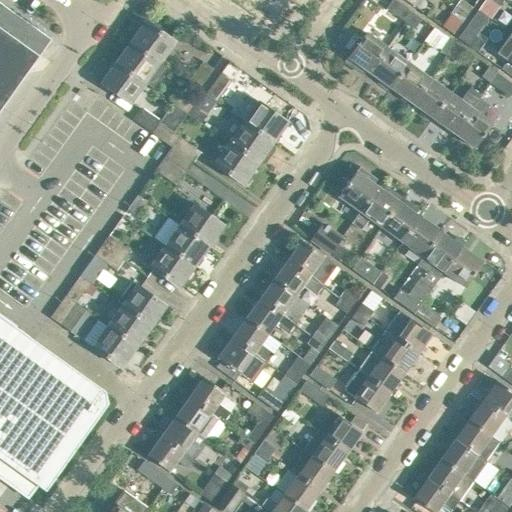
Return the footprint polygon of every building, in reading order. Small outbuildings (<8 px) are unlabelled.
[(262,0),(275,9),(281,0),(262,0)] [(405,22),(412,13),(394,0),(392,0),(386,9),(405,22)] [(460,0),(456,6),(468,15),(478,0),(460,0)] [(0,110),(50,41),(51,40),(50,39),(0,3),(0,110)] [(454,34),(468,15),(456,6),(442,26),(454,34)] [(421,19),(412,13),(405,22),(414,29),(421,19)] [(146,21),(130,43),(159,64),(175,42),(146,21)] [(458,38),(478,52),(485,42),(465,29),(458,38)] [(369,73),(387,48),(366,33),(345,63),(356,71),(359,66),(369,73)] [(446,55),(455,43),(448,38),(440,50),(446,55)] [(166,69),(159,64),(130,43),(116,63),(145,84),(152,89),(166,69)] [(454,60),(462,48),(455,43),(446,55),(454,60)] [(390,88),(408,63),(387,48),(369,73),(390,88)] [(145,84),(116,63),(101,83),(130,104),(145,84)] [(198,91),(212,70),(202,63),(188,84),(198,91)] [(412,103),(429,78),(408,63),(390,88),(412,103)] [(490,83),(497,73),(488,67),(481,77),(490,83)] [(511,93),(511,83),(497,73),(490,83),(509,97),(511,93)] [(230,83),(220,76),(205,96),(215,103),(230,83)] [(433,118),(451,93),(429,78),(412,103),(433,118)] [(472,108),(479,98),(481,95),(470,87),(461,100),(451,93),(433,118),(454,133),(472,108)] [(179,95),(173,104),(187,114),(193,105),(179,95)] [(475,148),(493,123),(482,116),(489,106),(479,98),(472,108),(454,133),(475,148)] [(259,101),(244,122),(273,143),(288,122),(259,101)] [(207,115),(193,105),(187,114),(201,124),(207,115)] [(179,137),(160,123),(141,108),(133,120),(172,147),(179,137)] [(274,146),(272,144),(273,143),(244,122),(229,143),(258,164),(264,156),(266,158),(271,157),(275,150),(274,146)] [(201,152),(179,137),(172,147),(193,163),(201,152)] [(243,185),(258,164),(229,143),(214,164),(243,185)] [(177,185),(193,163),(172,147),(156,171),(177,185)] [(360,212),(378,187),(374,183),(377,179),(360,166),(339,196),(360,212)] [(381,227),(402,197),(387,185),(383,190),(378,187),(360,212),(353,223),(362,230),(370,219),(381,227)] [(128,209),(137,216),(147,202),(137,195),(128,209)] [(402,242),(420,217),(416,214),(419,209),(402,197),(381,227),(402,242)] [(224,225),(195,204),(180,225),(209,246),(224,225)] [(168,217),(154,238),(165,246),(180,225),(168,217)] [(423,257),(441,232),(420,217),(402,242),(423,257)] [(322,224),(311,240),(330,254),(337,244),(342,238),(322,224)] [(194,267),(209,246),(180,225),(165,246),(194,267)] [(438,280),(444,272),(462,247),(441,232),(423,257),(417,265),(427,272),(438,280)] [(131,251),(109,236),(102,245),(124,261),(131,251)] [(336,265),(318,252),(302,241),(288,260),(322,285),(336,265)] [(346,250),(337,244),(330,254),(339,260),(346,250)] [(129,265),(124,261),(102,245),(95,255),(122,275),(129,265)] [(179,288),(194,267),(165,246),(150,267),(179,288)] [(483,262),(462,247),(444,272),(465,287),(483,262)] [(322,285),(288,260),(274,280),(296,295),(302,286),(315,295),(322,285)] [(372,284),(381,272),(373,266),(364,278),(372,284)] [(388,278),(381,272),(372,284),(380,289),(388,278)] [(421,304),(438,280),(427,272),(423,278),(421,276),(408,294),(400,288),(393,298),(414,313),(421,304)] [(90,283),(81,276),(51,317),(60,324),(76,303),(90,283)] [(296,295),(274,280),(260,299),(294,324),(301,314),(289,305),(296,295)] [(117,303),(122,306),(151,327),(166,306),(133,281),(117,303)] [(344,291),(339,298),(352,307),(357,299),(344,291)] [(352,307),(339,298),(334,306),(347,314),(352,307)] [(294,324),(260,299),(246,319),(268,334),(275,325),(287,334),(294,324)] [(86,310),(76,303),(60,324),(70,331),(86,310)] [(363,303),(358,310),(369,318),(374,311),(363,303)] [(441,318),(424,306),(421,304),(414,313),(434,327),(441,318)] [(137,347),(151,327),(122,306),(107,326),(137,347)] [(382,328),(369,318),(358,310),(343,330),(362,344),(374,329),(379,333),(382,328)] [(418,353),(432,334),(401,311),(387,331),(397,338),(418,353)] [(0,477),(9,484),(28,498),(38,485),(46,490),(55,477),(55,476),(77,445),(80,441),(107,404),(105,392),(34,341),(16,329),(15,328),(17,326),(3,316),(3,317),(0,321),(0,477)] [(268,334),(246,319),(232,338),(267,363),(274,354),(260,344),(268,334)] [(122,368),(137,347),(107,326),(93,347),(122,368)] [(316,330),(312,337),(324,345),(329,338),(316,330)] [(403,374),(418,353),(397,338),(387,331),(373,352),(403,374)] [(310,365),(324,345),(312,337),(306,344),(311,347),(302,360),(310,365)] [(267,363),(232,338),(218,358),(221,360),(216,368),(234,381),(240,373),(253,383),(267,363)] [(328,349),(346,362),(351,354),(334,341),(328,349)] [(390,393),(403,374),(373,352),(359,370),(390,393)] [(309,376),(329,390),(336,380),(316,366),(309,376)] [(511,368),(508,366),(501,376),(511,383),(511,368)] [(284,375),(296,384),(301,377),(289,368),(284,375)] [(376,412),(390,393),(359,370),(356,374),(344,390),(376,412)] [(204,377),(190,397),(219,418),(224,422),(231,412),(218,403),(226,393),(204,377)] [(256,381),(249,391),(277,411),(284,401),(256,381)] [(322,407),(329,397),(306,381),(299,390),(322,407)] [(511,391),(497,381),(483,400),(511,420),(511,391)] [(219,418),(190,397),(176,417),(205,438),(219,418)] [(511,426),(511,420),(483,400),(469,420),(501,442),(511,426)] [(274,416),(254,402),(247,412),(259,421),(247,439),(254,444),(274,416)] [(286,408),(281,415),(293,424),(298,417),(286,408)] [(348,452),(362,432),(367,425),(355,416),(349,423),(333,411),(318,431),(348,452)] [(205,438),(176,417),(162,436),(184,452),(192,457),(205,438)] [(501,442),(469,420),(454,441),(486,463),(501,442)] [(334,471),(348,452),(318,431),(305,450),(312,455),(334,471)] [(254,444),(247,439),(242,435),(237,442),(244,446),(236,457),(241,461),(254,444)] [(184,452),(162,436),(148,456),(169,471),(177,461),(186,468),(193,458),(192,457),(184,452)] [(264,440),(259,447),(271,456),(276,448),(264,440)] [(486,463),(454,441),(441,459),(473,482),(486,463)] [(271,456),(259,447),(253,455),(265,463),(271,456)] [(320,490),(334,471),(312,455),(298,475),(320,490)] [(473,482),(441,459),(427,479),(459,501),(473,482)] [(168,477),(161,472),(144,460),(137,470),(161,488),(168,477)] [(219,467),(214,474),(226,482),(231,475),(219,467)] [(211,502),(226,482),(214,474),(200,494),(211,502)] [(306,510),(320,490),(298,475),(284,494),(306,510)] [(178,485),(168,477),(161,488),(171,495),(178,485)] [(235,479),(230,486),(243,495),(248,488),(235,479)] [(459,501),(427,479),(413,498),(432,511),(449,511),(452,510),(459,501)] [(508,507),(511,502),(511,481),(509,480),(496,499),(508,507)] [(233,511),(245,496),(243,495),(230,486),(216,506),(223,511),(233,511)] [(145,511),(148,508),(123,490),(114,503),(117,506),(112,511),(145,511)] [(267,511),(304,511),(306,510),(284,494),(276,505),(267,499),(261,507),(267,511)]
